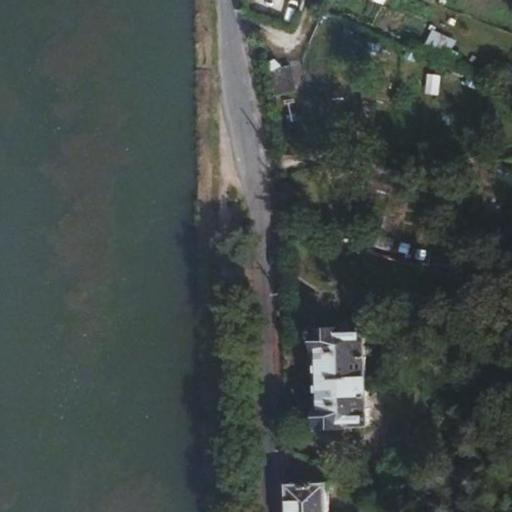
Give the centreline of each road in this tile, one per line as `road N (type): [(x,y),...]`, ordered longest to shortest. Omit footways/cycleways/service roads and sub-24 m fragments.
road 1 (residential): [(277,511),(272,251),(250,152),(234,0)]
road 2 (track): [(511,151),(459,157),(247,124)]
